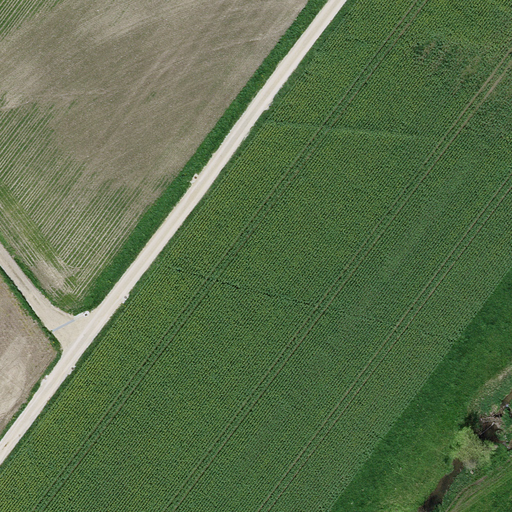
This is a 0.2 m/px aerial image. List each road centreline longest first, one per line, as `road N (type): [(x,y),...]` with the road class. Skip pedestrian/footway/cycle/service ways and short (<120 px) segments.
road 1 (track): [(0,453),(336,0)]
road 2 (track): [(0,252),(39,305),(84,341)]
